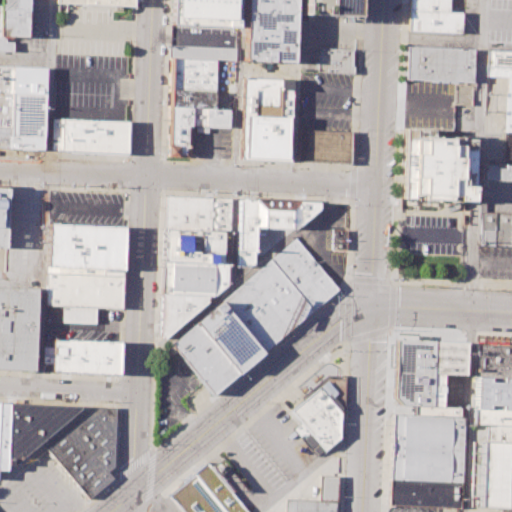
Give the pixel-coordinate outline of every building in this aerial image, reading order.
[(27,0),(1,0),(0,36),(16,37),(26,37),(27,0)] [(238,26),(238,0),(171,0),(170,23),(172,23),(236,26),(238,26)] [(292,62),(294,0),(244,0),(242,61),(292,62)] [(355,0),(355,14),(301,12),(301,0),(355,0)] [(447,0),(447,12),(407,10),(407,0),(447,0)] [(407,10),(406,31),(458,34),(459,12),(447,12),(407,10)] [(405,46),(472,48),(470,81),(404,78),(405,46)] [(317,47),(353,49),(352,73),(316,72),(317,47)] [(486,49),(511,50),(511,66),(485,65),(486,49)] [(215,59),(172,58),(167,154),(190,155),(191,126),(230,127),(231,109),(213,108),(215,59)] [(511,66),(485,65),(485,76),(505,77),(508,77),(507,92),(511,92),(511,66)] [(0,147),(41,149),(44,67),(0,66),(0,147)] [(290,79),(287,160),(238,158),(242,77),(290,79)] [(126,121),(125,153),(50,149),(52,118),(126,121)] [(403,128),(431,129),(431,138),(468,140),(464,200),(401,197),(403,128)] [(350,132),(349,163),(296,161),(297,130),(350,132)] [(511,181),(480,180),(481,162),(494,163),(494,167),(503,167),(503,164),(511,164),(511,181)] [(226,199),(167,197),(166,228),(225,230),(226,199)] [(315,209),(315,205),(315,202),(236,199),(234,266),(247,267),(252,263),(252,255),(261,254),(279,239),(279,229),(292,228),(315,209)] [(511,244),(511,212),(481,210),(479,243),(511,244)] [(120,309),(44,306),(45,273),(47,223),(122,227),(120,275),(120,309)] [(330,227),(330,249),(345,249),(345,228),(330,227)] [(225,230),(166,228),(164,261),(214,262),(225,262),(225,230)] [(311,310),(335,288),(294,238),(269,259),(311,310)] [(261,352),(311,310),(269,259),(219,302),(261,352)] [(209,294),(213,292),(214,262),(164,261),(163,292),(209,294)] [(0,271),(0,368),(32,370),(34,273),(0,271)] [(159,293),(157,334),(161,338),(204,301),(205,296),(159,293)] [(236,373),(261,352),(219,302),(194,322),(236,373)] [(194,322),(236,373),(211,394),(169,344),(194,322)] [(51,339),(118,342),(117,374),(50,371),(51,339)] [(429,406),(411,405),(398,405),(391,398),(393,340),(430,340),(429,374),(429,406)] [(430,340),(463,341),(462,376),(429,374),(430,340)] [(511,379),(511,346),(473,345),(471,378),(511,379)] [(323,449),(289,410),(327,376),(341,377),(337,437),(323,449)] [(511,410),(511,379),(471,378),(469,409),(473,409),(511,410)] [(0,423),(1,403),(78,407),(9,463),(0,463),(0,423)] [(458,483),(387,480),(389,414),(410,415),(411,405),(429,406),(458,407),(457,417),(462,417),(458,483)] [(113,408),(94,407),(44,450),(84,499),(110,478),(103,470),(110,465),(113,408)] [(511,425),(511,410),(473,409),(472,425),(481,425),(511,425)] [(511,442),(481,442),(481,425),(511,425),(511,442)] [(511,509),(511,443),(470,442),(468,508),(511,509)] [(205,463),(208,468),(221,458),(228,467),(217,477),(245,511),(183,511),(169,494),(205,463)] [(318,500),(319,475),(336,476),(335,501),(318,500)] [(458,483),(457,507),(434,506),(386,504),(387,480),(458,483)] [(335,511),(283,511),(284,498),(318,500),(335,501),(335,511)]
